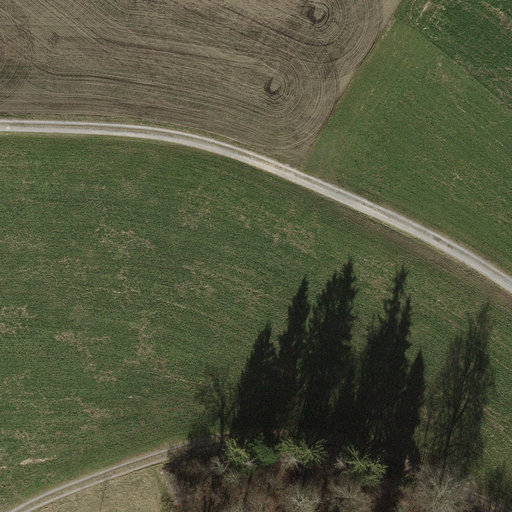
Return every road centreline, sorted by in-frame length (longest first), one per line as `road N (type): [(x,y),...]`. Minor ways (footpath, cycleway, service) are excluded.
road 1 (track): [(0,125),(190,138),(406,223),(511,283)]
road 2 (track): [(500,511),(374,455),(257,438),(148,463),(27,511)]
